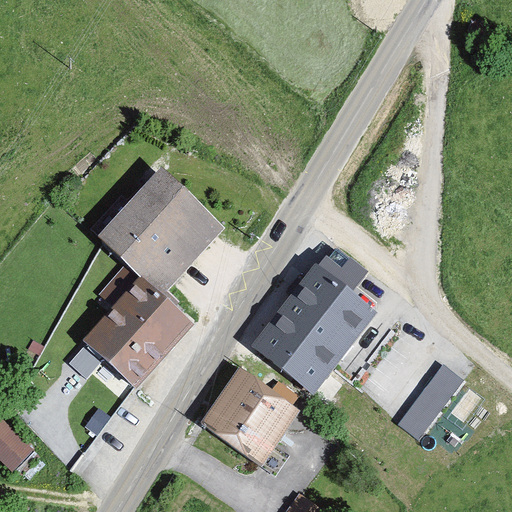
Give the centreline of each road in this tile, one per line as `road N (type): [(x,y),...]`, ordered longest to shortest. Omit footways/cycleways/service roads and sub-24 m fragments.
road 1 (secondary): [(120,511),(298,215)]
road 2 (unclassified): [(413,296),(438,79),(438,37),(426,2)]
road 3 (secondary): [(298,215),(426,2)]
road 4 (unclassified): [(413,296),(366,255),(298,215)]
road 5 (unknown): [(0,501),(14,492),(129,496)]
road 6 (unclassified): [(511,381),(413,296)]
